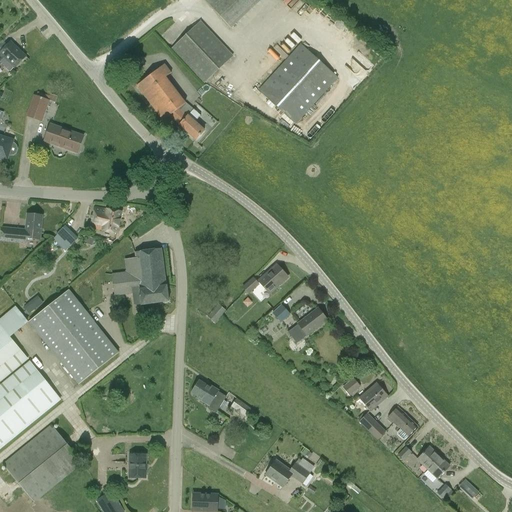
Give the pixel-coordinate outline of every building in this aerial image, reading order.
[(203,0),(231,29),(261,0),(203,0)] [(309,2),(306,6),(309,9),(304,14),(309,19),(317,10),(309,2)] [(204,84),(233,56),(200,21),(171,48),(204,84)] [(26,57),(11,42),(0,52),(0,64),(9,73),(13,68),(14,69),(26,57)] [(296,124),(338,78),(301,44),(258,90),(296,124)] [(163,121),(170,116),(179,124),(196,140),(204,131),(195,122),(200,116),(193,109),(187,115),(180,108),(186,103),(166,77),(171,73),(164,64),(136,86),(163,121)] [(41,121),(49,100),(34,94),(26,115),(41,121)] [(76,153),(81,136),(53,126),(47,142),(76,153)] [(0,159),(4,161),(5,159),(7,160),(9,155),(10,155),(13,155),(16,153),(17,150),(16,147),(14,144),(12,144),(13,141),(0,136),(0,159)] [(117,233),(121,213),(95,208),(91,228),(101,230),(117,233)] [(0,235),(0,241),(7,242),(26,244),(26,239),(40,240),(43,216),(27,215),(25,234),(19,233),(20,230),(8,229),(1,228),(0,235)] [(78,239),(65,226),(53,238),(58,243),(62,248),(65,251),(78,239)] [(168,302),(166,288),(166,286),(161,249),(135,253),(135,258),(124,260),(126,272),(111,274),(112,282),(114,297),(132,294),(134,305),(141,305),(168,302)] [(258,281),(265,288),(270,294),(276,288),(288,278),(276,265),(258,281)] [(248,294),(254,288),(258,285),(253,279),(243,288),(245,290),(248,294)] [(67,288),(27,321),(53,355),(78,386),(119,353),(86,311),(82,307),(67,288)] [(29,315),(36,309),(30,302),(23,308),(29,315)] [(215,323),(221,317),(226,311),(218,304),(207,317),(215,323)] [(282,305),(272,314),(280,323),(290,314),(282,305)] [(318,308),(298,324),(288,331),(297,344),(307,336),(327,321),(318,308)] [(0,383),(29,360),(10,337),(23,327),(12,313),(9,311),(0,318),(0,383)] [(0,449),(61,400),(29,361),(0,384),(0,449)] [(353,379),(342,387),(349,395),(359,387),(353,379)] [(208,406),(209,406),(208,408),(215,413),(226,396),(218,391),(211,386),(210,388),(199,381),(191,393),(197,397),(196,398),(208,406)] [(370,411),(387,397),(376,385),(360,399),(370,411)] [(257,413),(236,399),(231,406),(236,410),(235,412),(239,415),(241,413),(245,417),(248,414),(253,418),(257,413)] [(408,436),(417,427),(397,408),(388,418),(400,429),(397,433),(397,435),(403,440),(405,440),(408,436)] [(359,421),(370,431),(378,422),(367,412),(359,421)] [(378,422),(370,431),(378,439),(386,431),(378,422)] [(34,503),(48,492),(83,464),(51,425),(4,464),(3,465),(21,487),(34,503)] [(398,456),(403,461),(411,452),(406,447),(398,456)] [(427,470),(439,457),(429,447),(417,460),(427,470)] [(130,455),(129,478),(145,478),(145,465),(146,455),(130,455)] [(439,457),(427,470),(437,480),(450,467),(439,457)] [(302,483),(309,474),(314,467),(302,458),(301,461),(299,459),(295,464),(294,463),(289,470),(275,461),(265,475),(283,487),(283,488),(292,476),(302,483)] [(358,493),(360,490),(348,480),(346,483),(358,493)] [(459,485),(473,498),(478,493),(465,480),(459,485)] [(432,486),(437,491),(436,492),(442,498),(450,489),(445,484),(443,486),(436,483),(432,486)] [(102,511),(117,511),(107,493),(96,500),(102,511)] [(206,511),(217,511),(218,495),(193,494),(192,511),(206,511)]
